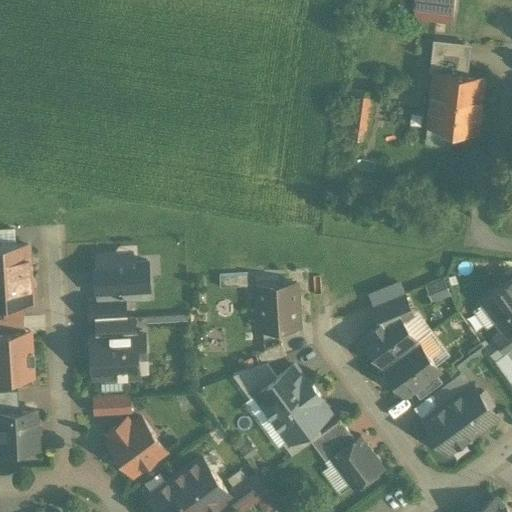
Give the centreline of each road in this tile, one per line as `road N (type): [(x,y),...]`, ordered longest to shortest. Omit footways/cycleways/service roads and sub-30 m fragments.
road 1 (residential): [(67,477),(52,232)]
road 2 (residential): [(440,493),(331,342),(327,325)]
